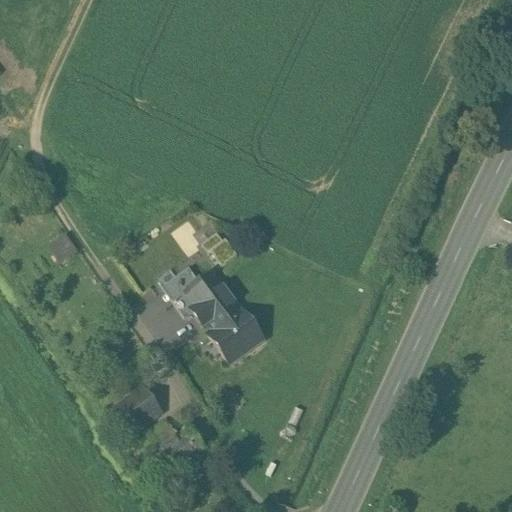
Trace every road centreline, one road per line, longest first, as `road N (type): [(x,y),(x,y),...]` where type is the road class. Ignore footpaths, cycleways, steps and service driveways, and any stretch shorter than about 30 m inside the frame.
road 1 (secondary): [(338,511),(511,145)]
road 2 (track): [(87,0),(27,144),(45,189),(96,268)]
